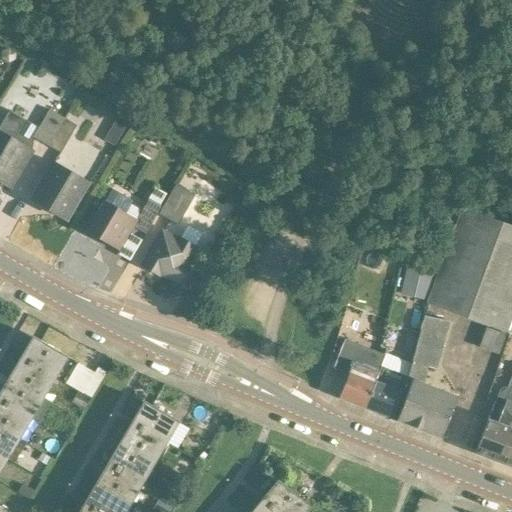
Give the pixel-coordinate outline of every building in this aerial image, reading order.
[(49,148),(65,120),(49,111),(33,138),(49,148)] [(9,112),(0,127),(0,182),(10,189),(32,153),(11,141),(23,120),(9,112)] [(65,120),(49,148),(60,155),(77,127),(65,120)] [(110,130),(120,137),(126,127),(116,120),(110,130)] [(53,164),(31,201),(38,205),(40,201),(52,208),(50,212),(66,221),(87,184),(53,164)] [(193,197),(176,187),(160,215),(177,225),(193,197)] [(145,235),(161,208),(159,206),(166,195),(155,188),(148,200),(136,221),(104,202),(86,233),(119,253),(122,247),(121,246),(125,239),(127,240),(134,228),(145,235)] [(511,227),(461,208),(440,267),(511,293),(511,227)] [(163,234),(143,267),(159,276),(160,273),(178,283),(187,268),(184,267),(194,249),(179,240),(178,243),(163,234)] [(428,297),(432,274),(407,269),(403,291),(428,297)] [(436,369),(450,323),(427,316),(413,362),(436,369)] [(498,355),(505,335),(486,328),(478,348),(498,355)] [(21,359),(56,379),(66,385),(78,365),(33,338),(21,359)] [(339,399),(364,409),(376,378),(384,356),(383,355),(371,351),(344,340),(332,369),(349,375),(339,399)] [(56,379),(21,359),(9,379),(44,400),(56,379)] [(83,394),(91,398),(106,372),(98,368),(83,394)] [(376,378),(364,409),(390,419),(403,389),(376,378)] [(44,400),(9,379),(0,393),(0,401),(31,420),(44,400)] [(441,439),(456,400),(412,383),(397,422),(441,439)] [(91,398),(83,394),(78,391),(72,403),(84,410),(91,398)] [(497,461),(509,430),(511,421),(511,392),(509,392),(506,400),(497,397),(475,452),(497,461)] [(31,420),(0,401),(0,428),(19,441),(31,420)] [(144,403),(132,424),(167,445),(179,423),(172,419),(144,403)] [(167,445),(132,424),(120,444),(155,465),(167,445)] [(19,441),(0,428),(0,456),(8,461),(19,441)] [(511,430),(509,430),(497,461),(511,466),(511,430)] [(155,465),(120,444),(108,464),(144,485),(155,465)] [(42,453),(37,461),(47,466),(51,459),(42,453)] [(144,485),(108,464),(96,485),(131,505),(144,485)] [(263,501),(276,511),(315,511),(285,487),(278,482),(263,501)] [(34,491),(22,485),(17,493),(29,500),(34,491)] [(127,511),(131,505),(96,485),(84,505),(96,511),(127,511)] [(171,511),(174,508),(159,499),(151,511),(171,511)] [(253,511),(276,511),(263,501),(253,511)]
